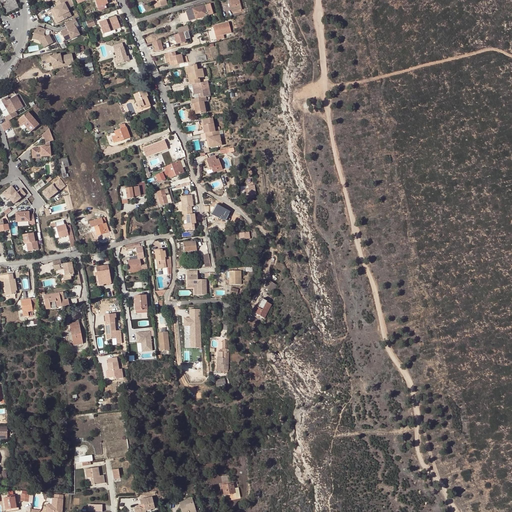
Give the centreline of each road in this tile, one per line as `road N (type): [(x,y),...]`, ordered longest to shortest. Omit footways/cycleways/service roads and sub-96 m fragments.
road 1 (track): [(459,511),(416,444),(418,402),(381,329),(356,243),(336,164),(317,0)]
road 2 (residential): [(121,0),(196,186)]
road 3 (track): [(511,55),(494,49),(326,90)]
road 4 (residential): [(75,252),(152,236),(202,237),(196,186)]
